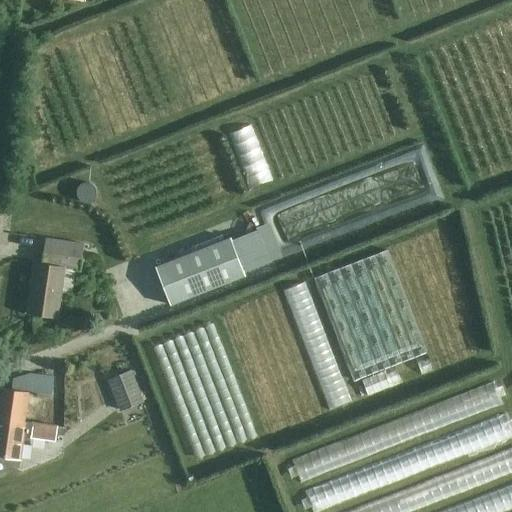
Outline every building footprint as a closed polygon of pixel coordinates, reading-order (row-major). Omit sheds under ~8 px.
[(234,225),(247,262),(278,250),(264,214),(234,225)] [(63,268),(75,270),(80,270),(84,244),(45,238),(41,264),(36,263),(28,313),(56,317),(63,268)] [(155,267),(170,305),(244,275),(230,238),(155,267)] [(328,278),(356,364),(416,344),(383,245),(288,276),(302,319),(318,314),(312,297),(321,294),(317,281),(328,278)] [(356,392),(341,339),(316,347),(331,399),(356,392)] [(384,360),(360,367),(365,385),(389,377),(384,360)] [(143,400),(132,371),(108,380),(120,409),(143,400)] [(0,418),(25,422),(29,392),(51,395),(54,377),(31,374),(14,379),(13,390),(1,388),(0,392),(0,418)] [(290,452),(296,469),(499,398),(494,381),(290,452)] [(25,422),(0,418),(0,455),(20,459),(24,434),(31,435),(30,438),(55,441),(57,426),(25,422)]
